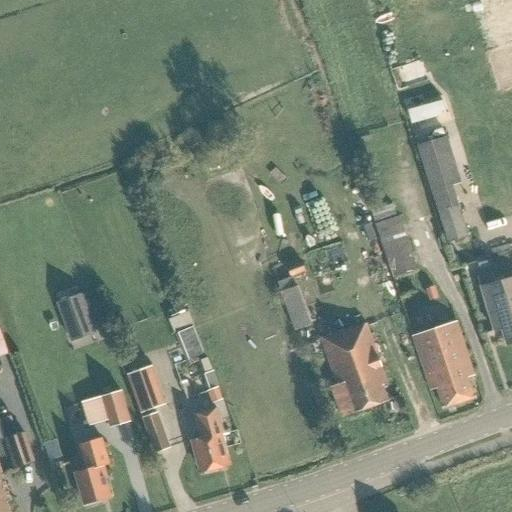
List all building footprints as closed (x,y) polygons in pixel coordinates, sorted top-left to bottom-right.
[(417,146),(432,191),(458,183),(444,137),(417,146)] [(396,215),(392,203),(369,211),(393,278),(417,270),(416,266),(398,215),(396,215)] [(448,242),(468,236),(458,205),(439,211),(448,242)] [(306,271),(302,262),(287,268),(290,277),(306,271)] [(310,325),(293,277),(277,283),(294,331),(310,325)] [(511,278),(481,288),(494,332),(501,329),(503,336),(506,345),(511,343),(511,278)] [(426,289),(429,300),(437,298),(434,286),(426,289)] [(58,303),(72,341),(94,333),(80,295),(58,303)] [(474,375),(456,321),(454,322),(412,336),(431,390),(436,388),(443,408),(474,398),(468,378),(474,375)] [(353,413),(389,401),(383,383),(386,382),(367,326),(322,341),(337,385),(331,387),(341,417),(353,413)] [(204,353),(193,327),(175,334),(177,340),(186,361),(204,353)] [(0,329),(0,368),(2,368),(0,363),(0,356),(8,354),(0,329)] [(169,446),(155,405),(164,402),(152,366),(129,374),(155,451),(169,446)] [(206,390),(211,403),(222,399),(217,386),(206,390)] [(121,390),(100,396),(109,427),(130,421),(121,390)] [(223,432),(217,408),(195,414),(201,437),(192,440),(192,442),(196,457),(198,457),(202,471),(199,472),(199,474),(231,465),(230,464),(228,465),(223,447),(224,446),(221,433),(223,432)] [(17,434),(12,420),(0,423),(0,440),(4,439),(14,468),(35,461),(25,432),(17,434)] [(108,502),(114,500),(113,498),(114,498),(108,478),(110,477),(107,466),(112,464),(105,441),(104,438),(82,445),(89,470),(78,473),(87,507),(87,508),(108,502)] [(52,441),(44,444),(45,446),(50,460),(60,457),(54,440),(52,441)] [(0,469),(0,511),(9,511),(7,502),(11,501),(0,469)]
